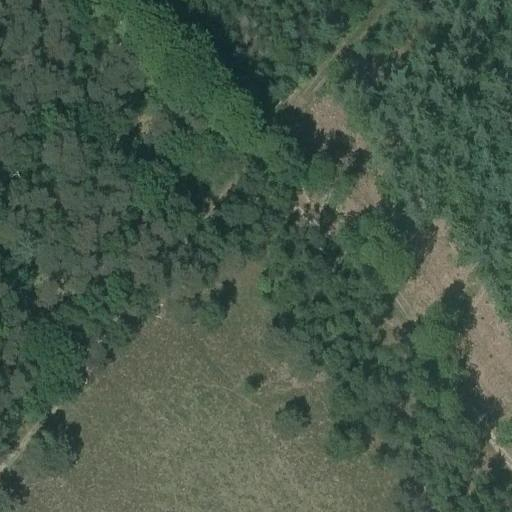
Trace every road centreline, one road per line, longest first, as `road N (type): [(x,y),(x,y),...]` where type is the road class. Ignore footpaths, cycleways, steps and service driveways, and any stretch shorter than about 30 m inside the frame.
road 1 (track): [(87,0),(382,294),(511,465)]
road 2 (track): [(0,481),(253,167)]
